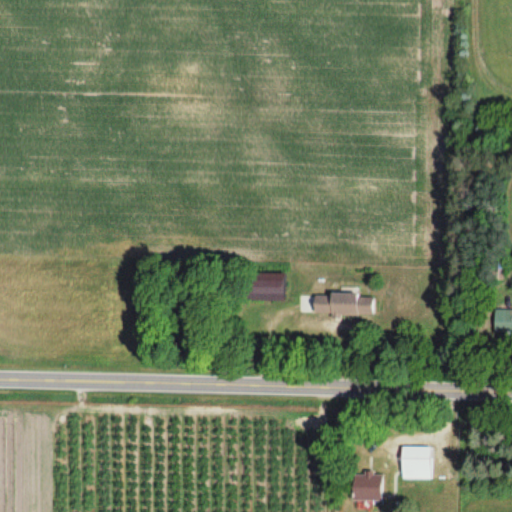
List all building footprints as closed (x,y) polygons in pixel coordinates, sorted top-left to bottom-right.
[(284,300),(284,276),(249,276),(249,300),(284,300)] [(300,314),(373,315),(373,294),(300,293),(300,314)] [(511,309),(494,309),(494,333),(511,333),(511,309)] [(431,478),(431,445),(402,445),(402,478),(431,478)] [(383,472),(354,472),(354,500),(383,500),(383,472)]
